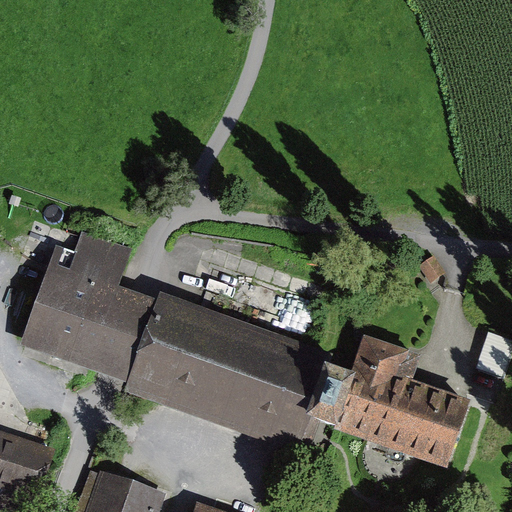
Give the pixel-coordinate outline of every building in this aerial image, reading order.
[(76,257),(57,251),(24,345),(112,375),(133,382),(129,392),(299,450),(310,418),(328,365),(332,352),(161,294),(158,303),(139,296),(119,289),(132,252),(84,235),(76,257)] [(511,341),(491,336),(482,370),(508,377),(511,364),(511,341)] [(363,338),(352,372),(328,365),(310,418),(450,464),(470,405),(410,385),(419,357),(363,338)] [(0,511),(34,511),(55,451),(0,433),(0,511)] [(162,511),(169,492),(109,473),(96,511),(162,511)]
